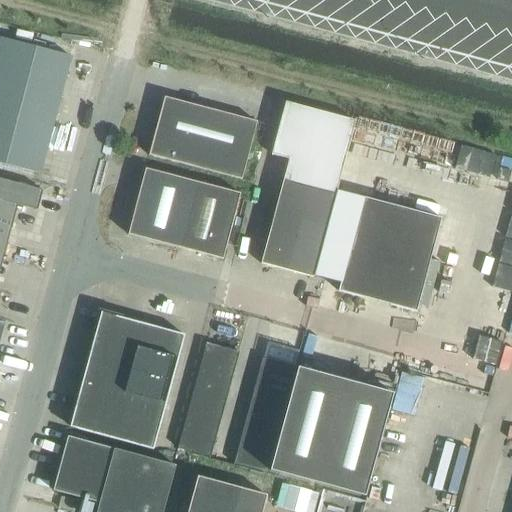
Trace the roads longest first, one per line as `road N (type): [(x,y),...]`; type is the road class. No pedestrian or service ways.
road 1 (unclassified): [(2,511),(71,254)]
road 2 (unclassified): [(299,316),(71,254)]
road 3 (unclassified): [(71,254),(119,77)]
